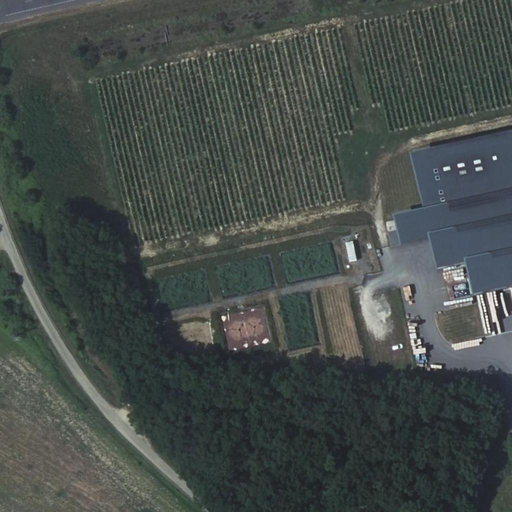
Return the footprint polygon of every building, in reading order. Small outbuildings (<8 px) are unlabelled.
[(511,121),(423,140),(435,195),(403,202),(410,233),(439,227),(446,259),(478,253),(483,279),(511,273),(511,121)] [(396,219),(385,221),(390,245),(400,243),(396,219)] [(347,260),(355,260),(353,239),(345,240),(347,260)] [(366,258),(364,239),(355,240),(356,259),(366,258)] [(312,248),(314,274),(334,272),(331,246),(312,248)] [(307,250),(284,255),(289,281),(313,276),(307,250)] [(226,295),(248,289),(242,264),(220,269),(226,295)] [(202,273),(181,278),(187,303),(208,299),(202,273)] [(178,283),(157,286),(161,307),(182,304),(178,283)]
